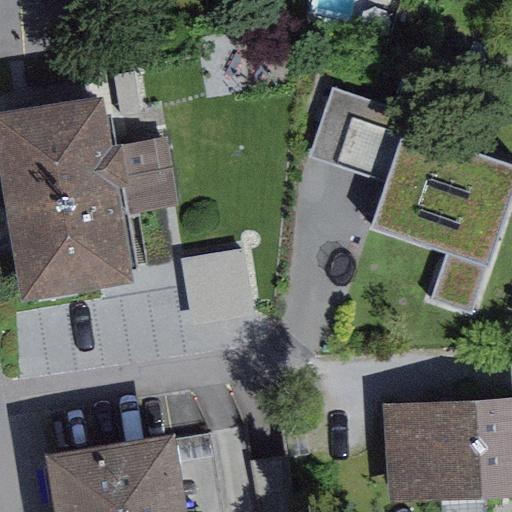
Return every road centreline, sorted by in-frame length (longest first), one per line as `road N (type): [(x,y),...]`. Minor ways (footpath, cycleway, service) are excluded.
road 1 (residential): [(297,354),(0,397)]
road 2 (residential): [(297,354),(334,205)]
